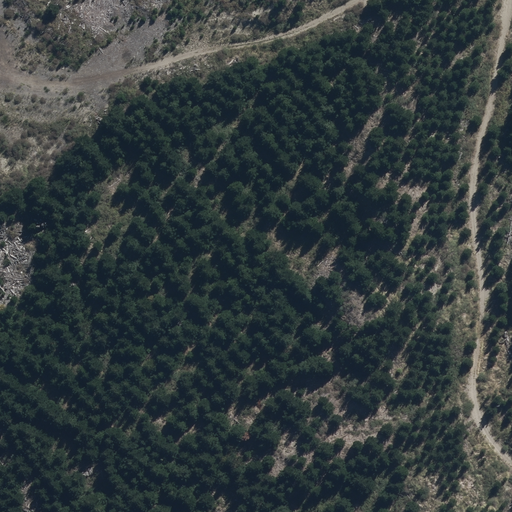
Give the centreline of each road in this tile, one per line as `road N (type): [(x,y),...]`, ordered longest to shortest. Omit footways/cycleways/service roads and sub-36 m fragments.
road 1 (track): [(511,455),(490,438),(477,389),(489,281),(469,200),(491,59),(511,21)]
road 2 (track): [(364,0),(270,55),(158,74),(91,102),(45,104),(0,126)]
